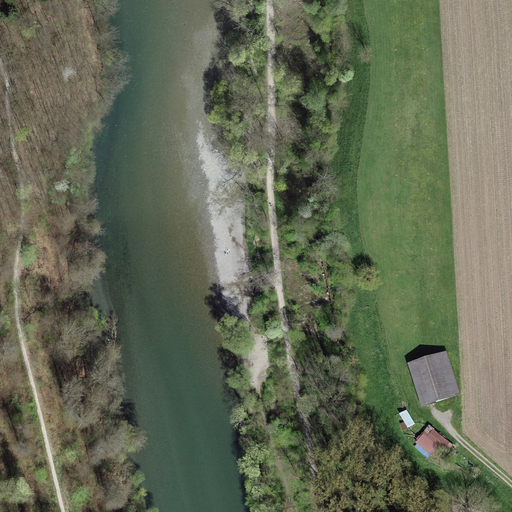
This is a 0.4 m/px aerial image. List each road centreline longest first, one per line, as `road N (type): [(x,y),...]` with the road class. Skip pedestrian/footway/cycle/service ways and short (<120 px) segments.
road 1 (track): [(268,0),(275,251),(322,511)]
road 2 (track): [(18,319),(64,511)]
